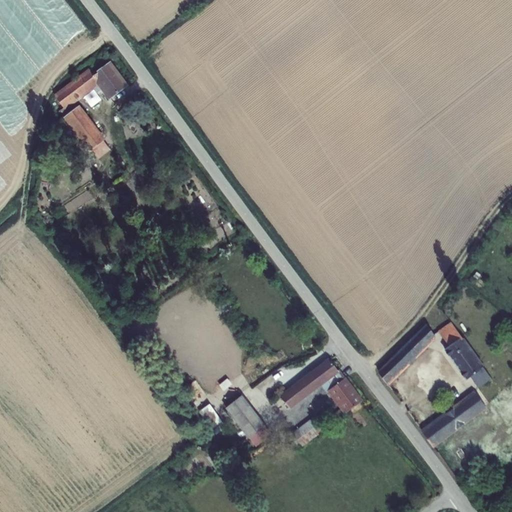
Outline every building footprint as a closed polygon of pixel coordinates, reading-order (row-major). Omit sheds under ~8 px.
[(129,85),(111,60),(97,70),(98,71),(94,74),(89,67),(54,94),(64,108),(61,110),(65,115),(63,117),(89,150),(91,149),(104,139),(106,138),(80,104),(78,106),(76,104),(79,102),(78,101),(93,89),(98,85),(102,90),(109,100),(129,85)] [(98,85),(93,89),(97,93),(102,90),(98,85)] [(104,139),(91,149),(98,159),(111,150),(104,139)] [(463,338),(451,322),(438,331),(449,345),(444,349),(466,380),(471,377),(479,388),(491,379),(483,366),(484,365),(464,337),(463,338)] [(436,337),(426,323),(377,371),(388,386),(436,337)] [(329,358),(280,395),(291,409),(322,386),(339,372),(340,372),(339,370),(329,358)] [(339,372),(345,379),(347,377),(340,369),(339,370),(340,372),(339,372)] [(327,392),(328,391),(345,379),(339,372),(322,386),(327,392)] [(344,415),(364,400),(347,377),(345,379),(328,391),(344,415)] [(233,384),(228,378),(220,385),(224,391),(233,384)] [(465,425),(488,408),(474,390),(453,406),(453,407),(446,413),(445,412),(421,429),(433,448),(457,430),(457,429),(464,423),(465,425)] [(243,395),(226,408),(249,439),(250,438),(266,426),(267,426),(243,395)] [(227,425),(210,403),(199,412),(189,398),(184,401),(211,437),(227,425)] [(300,449),(325,430),(314,417),(290,435),(300,449)] [(266,426),(250,438),(256,447),(272,434),(266,426)]
